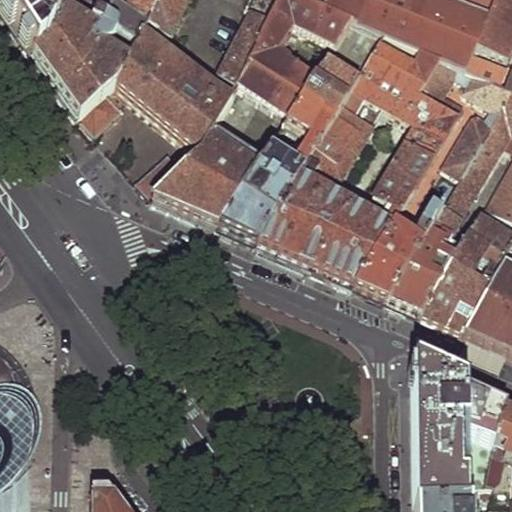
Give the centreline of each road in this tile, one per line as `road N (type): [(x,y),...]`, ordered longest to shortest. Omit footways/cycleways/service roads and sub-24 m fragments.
road 1 (residential): [(378,336),(173,253),(68,256)]
road 2 (primary): [(255,511),(110,313)]
road 3 (primary): [(80,337),(205,511)]
road 4 (residential): [(80,337),(63,361),(59,511)]
road 5 (residential): [(381,511),(378,336)]
road 6 (residential): [(511,394),(378,336)]
road 7 (primary): [(68,256),(0,156)]
